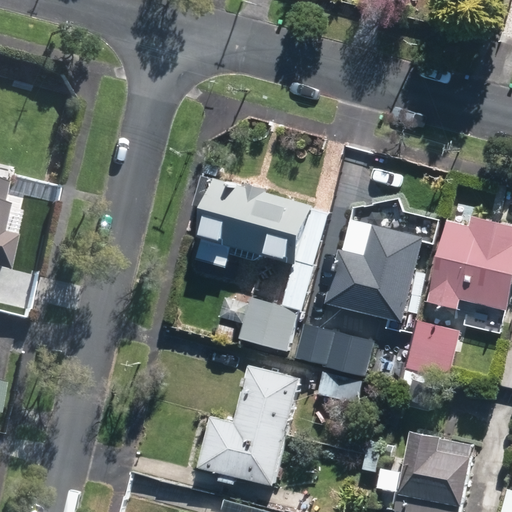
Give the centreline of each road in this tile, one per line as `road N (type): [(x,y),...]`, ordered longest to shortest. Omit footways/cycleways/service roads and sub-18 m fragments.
road 1 (residential): [(172,32),(54,511)]
road 2 (residential): [(172,32),(511,121)]
road 3 (residential): [(56,0),(172,32)]
